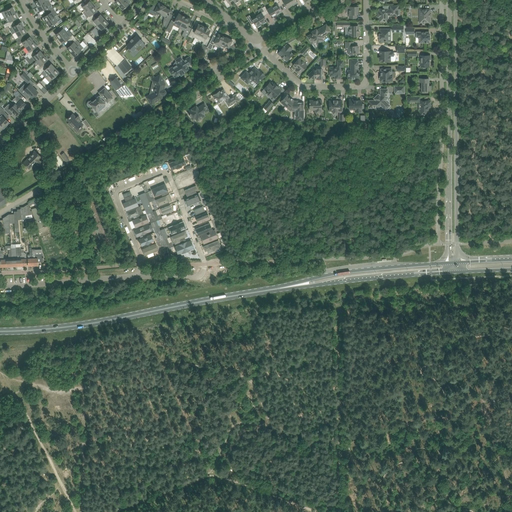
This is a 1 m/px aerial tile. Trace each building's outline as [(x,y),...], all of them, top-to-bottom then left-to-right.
[(48,11),(53,7),(49,0),(37,6),(38,8),(39,11),(40,10),(40,11),(46,8),(48,11)] [(124,0),(119,5),(120,7),(119,7),(121,9),(122,9),(123,10),(131,2),(129,0),(124,0)] [(278,5),(281,4),(278,0),(274,0),(274,3),(275,4),(272,6),(277,14),(278,13),(278,14),(281,12),(281,11),(282,11),(278,5)] [(91,2),(90,2),(90,1),(84,5),(82,3),(77,7),(79,9),(83,7),(86,11),(93,6),(92,5),(93,5),(91,2)] [(165,8),(165,7),(161,5),(162,4),(159,3),(159,4),(157,7),(156,7),(153,6),(148,11),(153,14),(152,14),(155,15),(158,14),(158,13),(161,14),(165,8)] [(353,6),(349,6),(346,6),(345,8),(345,10),(346,11),(349,11),(349,18),(356,18),(356,14),(358,14),(358,5),(353,5),(353,6)] [(91,15),(97,11),(93,6),(86,11),(84,13),(87,18),(86,18),(88,21),(93,17),(91,15)] [(277,14),(272,6),(267,9),(265,6),(262,8),(265,13),(268,11),(272,17),(277,14)] [(379,14),(379,15),(379,16),(380,17),(380,20),(383,20),(383,21),(388,21),(388,20),(389,20),(389,16),(388,16),(388,15),(391,15),(398,15),(401,15),(401,9),(398,9),(398,6),(391,6),(391,10),(388,10),(388,9),(380,9),(380,12),(380,13),(379,13),(379,14)] [(15,12),(14,11),(15,11),(13,8),(12,7),(7,9),(5,10),(5,11),(2,12),(4,18),(6,17),(15,12)] [(47,22),(54,17),(57,15),(53,7),(48,11),(49,13),(43,17),(45,20),(47,22)] [(169,13),(171,11),(171,10),(168,9),(165,8),(161,14),(161,15),(165,17),(163,25),(166,27),(172,15),(169,13)] [(263,15),(265,13),(262,8),(259,9),(258,13),(260,14),(257,16),(261,23),(262,23),(263,23),(266,21),(266,20),(263,15)] [(430,9),(425,9),(420,9),(420,22),(430,22),(430,9)] [(13,23),(12,20),(18,17),(16,13),(16,14),(15,12),(6,17),(9,22),(3,25),(5,28),(8,26),(13,23)] [(179,28),(185,17),(184,16),(185,16),(182,14),(181,15),(178,13),(174,22),(171,21),(167,30),(170,31),(173,25),(179,28)] [(98,25),(104,19),(103,18),(104,18),(101,15),(100,15),(95,19),(93,17),(88,21),(91,23),(93,25),(96,23),(98,25)] [(261,23),(257,16),(252,19),(250,15),(247,17),(250,22),(253,21),(256,27),(257,26),(257,27),(261,25),(260,24),(261,23)] [(191,20),(188,18),(189,18),(186,16),(185,17),(179,28),(185,31),(182,35),(185,36),(187,37),(191,28),(187,26),(191,20)] [(57,25),(62,22),(62,21),(62,20),(61,17),(58,19),(57,18),(56,19),(54,17),(47,22),(48,23),(47,23),(49,26),(49,25),(50,26),(55,23),(57,25)] [(108,23),(106,20),(105,20),(104,19),(98,25),(94,28),(99,33),(104,30),(103,29),(102,28),(106,25),(106,26),(108,24),(107,24),(108,23)] [(22,23),(21,23),(20,22),(15,26),(13,23),(8,26),(9,29),(12,34),(23,27),(23,26),(24,26),(22,23)] [(337,23),(337,26),(346,26),(346,36),(349,36),(351,36),(351,37),(354,37),(354,36),(358,36),(358,35),(359,35),(359,32),(358,32),(358,26),(355,26),(355,25),(352,25),(352,26),(350,26),(350,23),(337,23)] [(59,39),(66,33),(69,31),(64,24),(59,28),(61,30),(56,34),(59,39)] [(198,39),(204,27),(203,27),(204,26),(200,24),(200,25),(198,24),(195,30),(192,29),(189,36),(192,37),(193,36),(195,37),(195,38),(198,39)] [(323,35),(330,31),(326,25),(317,31),(316,29),(311,32),(311,33),(308,35),(308,36),(312,43),(316,41),(318,43),(323,40),(321,38),(324,37),(323,35)] [(397,26),(397,32),(404,32),(404,37),(406,37),(406,26),(397,26)] [(15,39),(17,42),(22,38),(21,36),(26,32),(23,27),(12,34),(15,39)] [(205,28),(204,27),(198,39),(201,41),(201,40),(204,42),(203,43),(206,45),(210,38),(207,36),(210,30),(208,29),(209,29),(205,27),(205,28)] [(391,41),(391,29),(386,29),(381,29),(381,34),(380,34),(380,39),(381,39),(381,41),(391,41)] [(70,41),(75,37),(69,31),(66,33),(59,39),(60,40),(61,43),(62,42),(63,43),(68,39),(70,41)] [(430,39),(430,35),(429,35),(429,32),(424,32),(420,32),(419,33),(418,32),(417,32),(417,37),(416,37),(416,42),(426,42),(427,42),(429,42),(429,39),(430,39)] [(220,45),(224,37),(223,37),(222,35),(221,35),(220,35),(219,34),(217,37),(216,36),(216,37),(213,36),(207,47),(211,49),(214,44),(215,45),(217,45),(217,43),(220,45)] [(131,42),(127,45),(130,48),(133,51),(136,54),(145,44),(142,42),(142,41),(137,36),(133,39),(132,38),(130,40),(131,42)] [(31,37),(30,38),(30,37),(24,41),(22,38),(17,42),(19,44),(22,42),(26,47),(33,42),(32,41),(33,40),(31,37)] [(75,37),(70,41),(72,44),(67,48),(71,52),(80,44),(75,37)] [(231,40),(226,38),(224,37),(220,45),(224,47),(225,46),(226,45),(229,46),(227,48),(229,51),(231,50),(234,48),(232,45),(235,43),(235,42),(235,41),(235,40),(235,39),(234,39),(233,39),(232,39),(231,40)] [(35,43),(34,43),(33,42),(26,47),(29,51),(26,54),(27,55),(25,56),(26,58),(28,56),(33,53),(31,50),(36,46),(37,46),(35,43)] [(358,46),(353,46),(353,42),(346,42),(346,50),(348,50),(348,54),(354,54),(354,53),(358,53),(358,46)] [(84,48),(80,44),(71,52),(72,53),(71,54),(73,56),(74,55),(75,56),(84,48)] [(289,51),(292,48),(287,44),(284,47),(284,46),(278,53),(283,58),(284,58),(287,60),(288,58),(289,59),(291,57),(291,56),(292,54),(289,51)] [(306,45),(300,52),(304,55),(310,48),(306,45)] [(37,61),(44,55),(43,54),(41,51),(41,52),(40,51),(35,55),(33,53),(28,56),(26,58),(25,59),(28,62),(31,63),(35,59),(37,61)] [(395,56),(394,56),(394,52),(391,52),(391,51),(385,51),(380,51),(380,55),(381,55),(381,57),(380,57),(380,60),(381,60),(381,61),(395,61),(395,56)] [(42,64),(47,60),(44,55),(37,61),(39,63),(36,66),(35,67),(35,68),(35,69),(36,69),(36,70),(37,70),(38,70),(38,69),(39,70),(44,66),(42,64)] [(430,55),(422,55),(422,58),(421,58),(421,62),(422,62),(422,66),(424,66),(424,67),(427,67),(427,66),(429,66),(429,65),(430,65),(430,63),(429,63),(429,62),(429,59),(430,59),(430,55)] [(193,62),(190,57),(183,61),(181,57),(176,60),(178,63),(178,64),(177,64),(177,65),(176,66),(176,67),(174,66),(170,69),(170,70),(169,70),(172,74),(173,73),(175,77),(180,74),(184,72),(189,69),(187,66),(193,62)] [(304,69),(305,68),(305,67),(307,65),(304,63),(306,60),(306,59),(304,57),(301,57),(300,59),(299,58),(297,61),(294,65),(297,68),(296,69),(300,73),(303,69),(304,69)] [(118,65),(124,73),(131,68),(125,59),(118,65)] [(340,78),(340,66),(343,66),(343,60),(339,60),(338,61),(338,67),(330,67),(330,76),(335,76),(335,78),(340,78)] [(358,60),(351,61),(351,71),(348,71),(348,73),(348,78),(352,78),(352,79),(354,79),(355,78),(358,78),(358,73),(359,73),(359,72),(358,72),(358,70),(358,60)] [(49,74),(55,68),(54,67),(55,67),(52,64),(52,65),(51,64),(46,69),(44,66),(39,70),(40,71),(38,73),(40,75),(43,72),(45,74),(47,72),(49,74)] [(47,84),(57,75),(59,74),(58,73),(59,72),(57,69),(56,69),(55,68),(49,74),(43,79),(47,84)] [(249,74),(246,72),(241,78),(248,83),(252,79),(257,84),(264,76),(263,75),(264,74),(260,71),(260,72),(254,68),(249,74)] [(322,78),(322,69),(317,69),(317,70),(313,70),(309,74),(309,75),(309,78),(312,78),(313,78),(314,77),(317,77),(317,78),(322,78)] [(395,71),(392,71),(392,69),(381,69),(382,73),(382,76),(381,76),(381,77),(380,77),(380,79),(381,80),(382,80),(382,81),(392,81),(392,80),(393,80),(393,76),(395,76),(396,75),(396,73),(395,71)] [(27,82),(30,79),(23,73),(21,76),(27,82)] [(165,90),(164,90),(165,83),(160,75),(152,79),(154,82),(153,83),(152,86),(153,87),(155,88),(154,92),(152,91),(150,93),(150,95),(146,97),(151,104),(155,102),(159,100),(158,100),(162,98),(163,94),(164,94),(165,93),(166,92),(165,90)] [(120,94),(132,93),(125,84),(122,86),(121,86),(116,78),(111,82),(120,94)] [(429,78),(420,78),(420,82),(422,82),(423,92),(427,92),(427,90),(431,90),(431,86),(429,86),(429,78)] [(279,87),(277,86),(274,83),(274,84),(270,81),(268,84),(267,84),(266,85),(266,86),(264,89),(267,92),(267,93),(266,93),(266,95),(268,96),(269,96),(270,95),(272,97),(272,96),(274,98),(281,90),(278,88),(279,87)] [(37,93),(38,92),(30,84),(29,84),(28,83),(27,84),(25,84),(23,86),(23,88),(26,91),(23,94),(28,98),(31,96),(33,98),(34,96),(34,97),(35,97),(36,97),(37,96),(37,95),(37,94),(37,93)] [(113,98),(105,88),(99,93),(101,95),(99,96),(92,102),(91,100),(88,102),(88,103),(88,104),(88,105),(88,106),(89,106),(90,106),(91,106),(92,106),(96,111),(98,111),(99,111),(100,111),(105,107),(105,106),(106,105),(105,104),(105,103),(104,102),(106,100),(108,102),(113,98)] [(387,98),(387,89),(381,89),(381,95),(380,96),(378,94),(374,98),(376,100),(375,101),(369,101),(369,104),(368,104),(368,107),(376,107),(378,105),(383,105),(383,106),(385,108),(386,108),(388,106),(388,104),(386,103),(385,103),(385,102),(387,99),(387,98)] [(17,98),(13,102),(15,104),(21,110),(21,109),(23,107),(23,108),(24,108),(25,108),(26,108),(26,107),(27,107),(27,106),(27,105),(26,104),(24,102),(26,100),(17,90),(14,93),(17,98)] [(214,96),(218,103),(219,102),(220,102),(225,99),(226,101),(225,101),(229,106),(244,97),(239,92),(230,98),(229,96),(227,96),(223,90),(220,92),(219,92),(214,95),(215,95),(214,96)] [(282,100),(281,101),(281,103),(284,106),(286,106),(286,105),(289,107),(288,108),(291,110),(296,110),(296,114),(294,114),(294,119),(296,119),(296,120),(303,120),(303,117),(303,112),(303,108),(303,102),(301,103),(297,103),(296,101),(294,101),(291,99),(292,98),(291,97),(291,98),(287,95),(283,100),(282,100)] [(349,100),(349,105),(349,109),(355,109),(355,112),(361,112),(361,109),(361,108),(361,106),(361,104),(361,101),(358,101),(358,100),(353,100),(352,99),(351,99),(350,100),(349,100)] [(267,111),(273,104),(270,100),(264,107),(267,111)] [(308,104),(308,105),(309,107),(310,107),(310,109),(316,109),(316,112),(321,112),(321,109),(321,105),(321,100),(310,100),(310,102),(309,102),(309,103),(308,104)] [(329,105),(329,107),(329,108),(329,109),(333,109),(333,111),(333,112),(334,113),(336,113),(337,112),(337,111),(340,111),(340,114),(340,120),(344,120),(344,114),(341,114),(341,111),(342,111),(342,105),(341,105),(341,101),(337,101),(337,100),(334,100),(334,101),(333,101),(332,101),(331,101),(330,101),(329,101),(329,105)] [(430,107),(430,105),(430,101),(421,101),(421,104),(420,104),(419,104),(419,107),(420,108),(421,108),(421,114),(429,114),(429,107),(430,107)] [(7,106),(4,109),(11,115),(13,113),(16,115),(21,110),(21,109),(21,110),(15,104),(12,106),(11,105),(10,105),(9,105),(8,105),(7,106)] [(204,104),(197,108),(196,106),(192,109),(192,110),(188,112),(190,114),(189,115),(191,117),(192,118),(194,116),(197,120),(204,116),(203,114),(208,110),(204,104)] [(8,116),(4,111),(0,106),(0,112),(2,113),(0,114),(0,116),(1,117),(0,117),(0,122),(4,127),(9,122),(6,119),(8,116)] [(69,117),(67,119),(70,122),(68,124),(70,125),(69,125),(71,127),(71,126),(72,128),(74,126),(76,129),(76,128),(77,129),(79,127),(80,128),(81,126),(83,124),(79,120),(80,120),(81,119),(78,116),(77,117),(73,114),(71,116),(70,116),(69,117)] [(40,157),(41,156),(35,151),(30,156),(31,157),(28,160),(27,159),(24,163),(29,168),(34,163),(39,167),(44,162),(40,157)] [(191,152),(185,155),(185,157),(187,156),(190,162),(195,160),(191,152)] [(184,158),(168,164),(171,171),(187,165),(184,158)] [(196,183),(193,177),(180,182),(182,188),(196,183)] [(11,200),(0,185),(0,199),(4,204),(11,200)] [(153,190),(156,197),(168,192),(165,185),(153,190)] [(187,198),(197,193),(194,187),(184,191),(187,198)] [(145,193),(149,202),(155,199),(151,190),(145,193)] [(149,202),(145,193),(143,194),(140,195),(142,200),(143,204),(146,203),(149,202)] [(187,208),(202,202),(199,194),(183,201),(187,208)] [(169,196),(158,200),(160,207),(172,202),(169,196)] [(135,199),(122,204),(125,211),(138,205),(135,199)] [(153,211),(149,202),(146,203),(143,204),(147,213),(153,211)] [(190,217),(205,211),(202,204),(187,210),(190,217)] [(174,212),(171,205),(161,209),(163,216),(174,212)] [(43,227),(36,207),(31,209),(38,229),(43,227)] [(144,213),(141,207),(126,213),(129,219),(144,213)] [(67,209),(62,211),(64,217),(67,216),(68,219),(71,218),(67,209)] [(159,209),(156,210),(153,211),(157,220),(161,218),(160,214),(158,215),(158,214),(161,213),(159,209)] [(106,245),(92,211),(88,213),(103,246),(106,245)] [(156,220),(153,211),(147,213),(149,218),(151,223),(156,220)] [(164,219),(167,225),(181,220),(178,213),(164,219)] [(194,226),(209,221),(206,213),(191,219),(194,226)] [(148,222),(146,216),(130,222),(132,228),(148,222)] [(156,220),(151,223),(155,232),(160,230),(156,220)] [(168,229),(171,235),(184,229),(181,223),(168,229)] [(198,236),(213,230),(210,223),(196,229),(198,236)] [(149,225),(133,231),(136,238),(152,232),(149,225)] [(157,236),(159,241),(161,240),(164,239),(160,231),(160,230),(155,232),(157,236)] [(171,237),(174,243),(188,237),(186,231),(171,237)] [(217,239),(214,231),(199,237),(202,245),(217,239)] [(141,248),(154,242),(152,236),(138,241),(141,248)] [(223,248),(228,245),(224,236),(219,238),(221,243),(223,248)] [(179,255),(195,248),(192,240),(176,247),(179,255)] [(218,241),(202,247),(205,255),(221,249),(218,241)] [(144,258),(158,252),(155,245),(141,251),(144,258)] [(12,252),(11,246),(5,246),(5,250),(9,250),(9,259),(6,259),(4,259),(3,250),(0,250),(1,253),(1,266),(7,266),(12,266),(12,252)] [(174,251),(176,250),(174,246),(167,248),(171,259),(175,258),(174,257),(176,256),(174,251)] [(43,262),(43,257),(43,254),(35,254),(35,249),(32,249),(32,251),(33,265),(38,265),(38,262),(43,262)]
